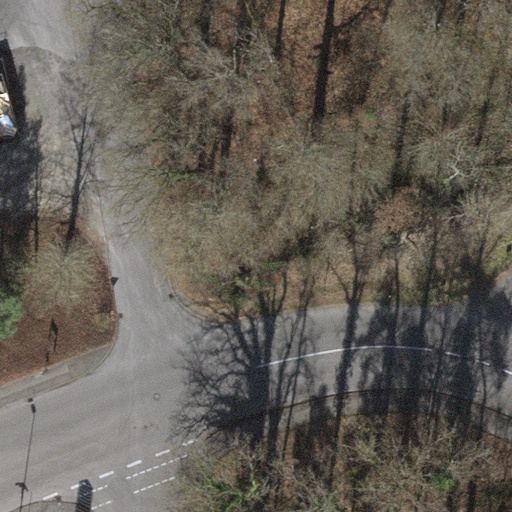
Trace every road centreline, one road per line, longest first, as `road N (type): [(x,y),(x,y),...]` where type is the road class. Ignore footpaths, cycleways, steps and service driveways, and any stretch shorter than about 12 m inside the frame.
road 1 (unclassified): [(166,397),(121,0)]
road 2 (unclassified): [(511,358),(449,329),(389,324),(310,335),(166,397)]
road 3 (unclassified): [(166,397),(0,463)]
